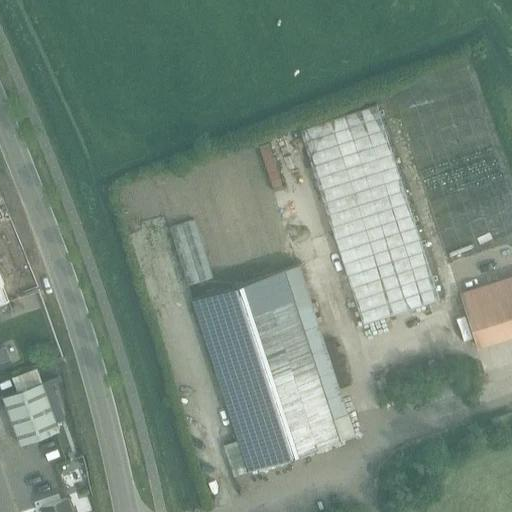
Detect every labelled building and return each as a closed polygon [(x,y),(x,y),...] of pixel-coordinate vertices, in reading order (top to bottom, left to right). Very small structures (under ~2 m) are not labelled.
[(314,124),(300,128),(310,159),(363,324),(439,300),(376,104),(314,124)] [(11,221),(0,225),(0,228),(3,237),(15,234),(11,221)] [(168,229),(186,286),(212,278),(193,221),(168,229)] [(283,270),(191,300),(247,472),(339,442),(354,437),(338,387),(323,342),(298,265),(283,270)] [(511,268),(471,280),(488,340),(511,332),(511,268)] [(27,299),(24,303),(24,309),(29,312),(34,312),(38,307),(37,302),(33,298),(27,299)] [(39,329),(18,331),(20,349),(41,347),(39,329)] [(332,338),(323,342),(338,387),(347,384),(332,338)] [(45,348),(43,351),(44,356),(48,359),(49,359),(54,358),(57,353),(56,348),(51,345),(45,346),(45,348)] [(435,394),(463,384),(460,374),(432,385),(435,394)] [(2,396),(19,444),(58,430),(40,382),(2,396)] [(61,474),(81,472),(80,453),(42,456),(44,492),(63,490),(61,474)] [(70,511),(65,498),(40,507),(42,511),(70,511)]
